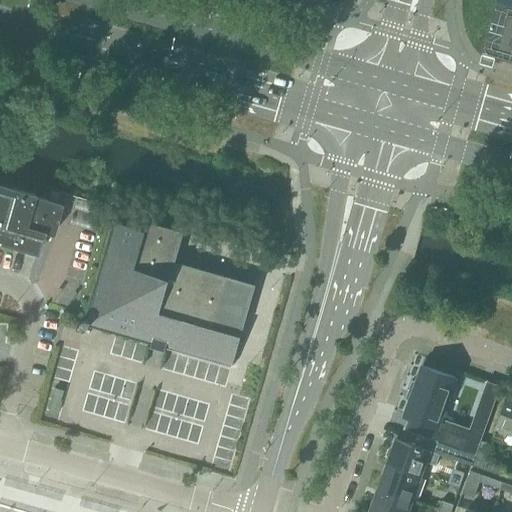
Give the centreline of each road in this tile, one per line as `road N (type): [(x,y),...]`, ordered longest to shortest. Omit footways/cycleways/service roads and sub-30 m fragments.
road 1 (residential): [(264,511),(382,129)]
road 2 (secondary): [(0,20),(382,129)]
road 3 (residential): [(511,358),(411,322),(396,329),(330,511)]
road 4 (secondary): [(395,85),(94,0)]
road 5 (residential): [(239,509),(0,446)]
road 6 (residential): [(0,442),(37,328),(32,301),(0,281)]
road 7 (secondary): [(382,129),(511,165)]
road 8 (secondary): [(511,117),(395,85)]
